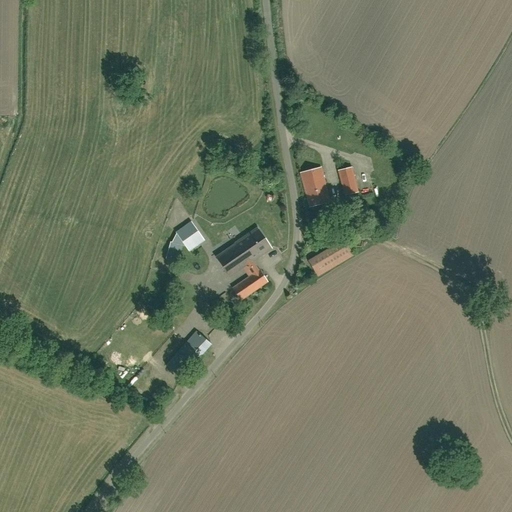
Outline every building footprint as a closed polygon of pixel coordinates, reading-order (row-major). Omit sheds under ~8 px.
[(350,166),(335,169),(340,199),(355,196),(350,166)] [(318,167),(298,170),(303,206),(323,204),(318,167)] [(176,232),(169,261),(180,262),(184,243),(204,233),(196,220),(176,232)] [(259,221),(213,253),(229,275),(240,267),(247,276),(231,287),(240,300),(272,278),(256,256),(274,243),(259,221)] [(353,259),(345,245),(309,266),(317,280),(353,259)] [(171,358),(183,370),(210,340),(198,329),(171,358)]
